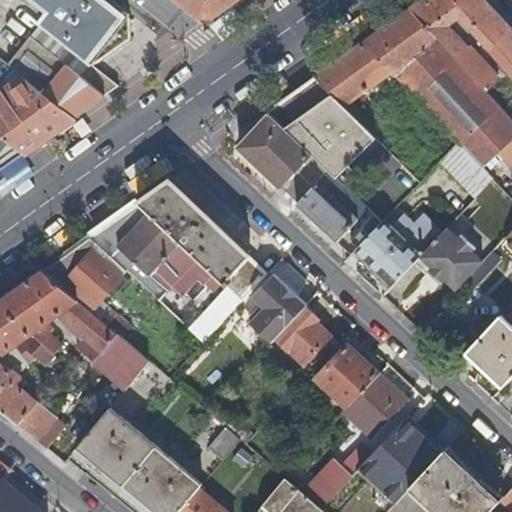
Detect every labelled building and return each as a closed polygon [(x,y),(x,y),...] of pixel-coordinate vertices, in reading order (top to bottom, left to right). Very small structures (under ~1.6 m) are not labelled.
[(34,0),(49,11),(40,22),(91,62),(129,35),(129,17),(107,0),(34,0)] [(184,0),(201,13),(217,14),(236,0),(184,0)] [(474,78),(488,65),(470,45),(467,47),(447,25),(456,16),(511,76),(511,30),(483,0),(420,0),(410,8),(474,78)] [(410,8),(361,43),(388,71),(457,142),(481,167),(507,143),(511,138),(511,120),(483,88),(474,78),(410,8)] [(40,22),(8,62),(25,76),(74,115),(118,83),(91,62),(40,22)] [(342,105),(388,71),(361,43),(314,76),(330,93),(342,105)] [(497,74),(488,65),(474,78),(483,88),(497,74)] [(0,132),(23,151),(74,115),(25,76),(19,81),(15,80),(0,90),(0,132)] [(327,170),(374,137),(342,105),(330,93),(282,126),(327,170)] [(239,145),(297,203),(327,170),(282,126),(270,114),(239,145)] [(0,167),(23,151),(0,132),(0,167)] [(437,162),(474,198),(492,179),(489,175),(481,167),(457,142),(437,162)] [(511,153),(511,148),(507,143),(481,167),(489,175),(511,153)] [(332,196),(342,185),(327,170),(297,203),(297,204),(337,242),(358,221),(332,196)] [(249,255),(168,180),(138,202),(197,257),(241,299),(264,274),(247,257),(249,255)] [(358,221),(368,210),(342,185),(332,196),(358,221)] [(166,292),(197,257),(138,202),(90,236),(126,270),(140,282),(147,275),(166,292)] [(354,250),(391,285),(419,256),(440,234),(428,222),(408,243),(383,219),(380,222),(354,250)] [(481,263),(471,253),(455,237),(445,228),(440,234),(419,256),(430,267),(445,281),(455,291),(462,284),(481,263)] [(511,230),(502,241),(511,250),(511,230)] [(455,237),(471,253),(476,248),(459,232),(455,237)] [(122,275),(126,270),(90,236),(83,241),(122,275)] [(90,312),(122,275),(83,241),(41,271),(90,312)] [(496,259),(490,254),(481,263),(462,284),(468,290),(496,259)] [(445,281),(430,267),(425,271),(440,286),(445,281)] [(75,347),(125,388),(148,360),(119,336),(97,317),(90,312),(41,271),(0,300),(0,409),(47,448),(65,426),(16,385),(22,378),(12,369),(10,370),(0,362),(0,351),(3,354),(15,345),(25,358),(20,363),(25,366),(44,347),(40,342),(51,330),(45,322),(46,320),(41,316),(50,309),(84,337),(75,347)] [(250,321),(271,340),(274,337),(303,305),(304,303),(272,274),(252,296),(263,306),(250,321)] [(158,300),(166,292),(147,275),(140,282),(158,300)] [(317,318),(303,305),(274,337),(302,363),(329,334),(314,320),(317,318)] [(106,306),(97,317),(119,336),(128,325),(106,306)] [(467,350),(503,386),(511,374),(511,324),(501,314),(467,350)] [(316,376),(348,405),(377,373),(345,345),(316,376)] [(405,399),(377,373),(348,405),(344,409),(372,435),(405,399)] [(156,445),(109,407),(76,448),(122,486),(156,445)] [(410,486),(441,452),(405,419),(359,469),(395,502),(408,488),(410,486)] [(208,446),(223,459),(240,438),(225,426),(208,446)] [(202,484),(156,445),(122,486),(154,511),(178,511),(198,489),(202,484)] [(295,447),(275,468),(283,475),(303,454),(295,447)] [(408,488),(434,511),(487,511),(498,501),(465,470),(463,472),(441,452),(410,486),(408,488)] [(334,458),(303,492),(322,508),(352,475),(334,458)] [(0,484),(1,483),(11,471),(0,461),(0,484)] [(271,511),(326,511),(324,509),(323,511),(285,478),(263,505),(271,511)] [(36,511),(1,483),(0,484),(0,511),(36,511)] [(511,487),(511,486),(499,499),(511,510),(511,487)] [(226,511),(198,489),(178,511),(226,511)]
